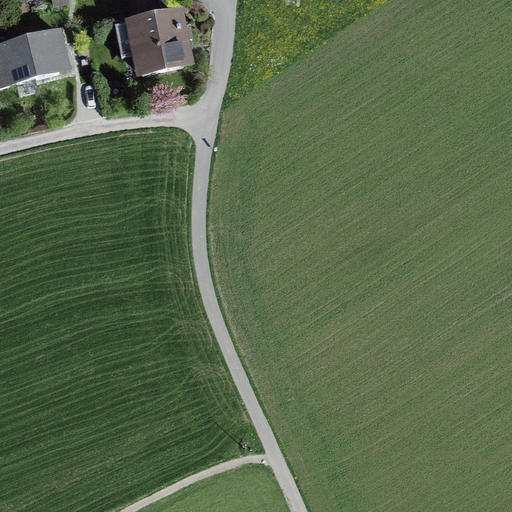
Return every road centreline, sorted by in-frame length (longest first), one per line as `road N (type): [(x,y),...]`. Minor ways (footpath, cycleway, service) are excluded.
road 1 (residential): [(299,511),(205,286),(199,194),(211,113)]
road 2 (residential): [(211,113),(0,148)]
road 3 (track): [(275,459),(221,467),(122,511)]
